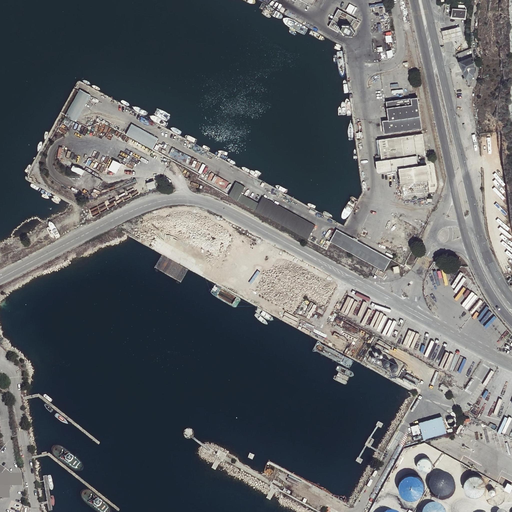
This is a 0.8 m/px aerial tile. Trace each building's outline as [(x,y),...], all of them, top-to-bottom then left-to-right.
[(466,10),(464,10),(458,9),(452,8),(452,14),(451,17),(460,18),(465,19),(466,10)] [(356,29),(359,24),(356,22),(356,20),(338,10),(328,28),(338,33),(337,34),(341,36),(343,34),(345,36),(352,36),(351,34),(353,32),(356,29)] [(441,31),(443,39),(449,37),(461,35),(459,27),(448,30),(441,31)] [(386,46),(368,48),(370,60),(388,58),(386,46)] [(474,67),(473,58),(469,59),(462,61),(460,62),(469,87),(473,75),(474,67)] [(84,105),(89,96),(80,91),(66,118),(74,123),(79,114),(84,105)] [(384,118),(386,132),(422,127),(419,95),(387,99),(390,117),(384,118)] [(140,132),(131,127),(126,136),(153,151),(157,142),(149,137),(140,132)] [(378,140),(383,171),(399,169),(399,171),(401,184),(428,180),(422,134),(378,140)] [(100,187),(105,177),(87,167),(81,176),(100,187)] [(244,189),(235,184),(228,196),(308,239),(314,228),(305,223),(297,218),(288,213),(279,209),(270,204),(262,199),(259,204),(258,206),(249,201),(240,196),(241,194),(244,189)] [(384,272),(391,260),(337,230),(330,242),(384,272)] [(449,389),(442,385),(439,389),(444,390),(443,393),(446,395),(449,389)] [(442,417),(419,424),(424,439),(446,433),(442,417)] [(421,469),(423,471),(425,471),(428,471),(430,470),(432,468),(433,466),(433,464),(433,461),(432,459),(430,457),(427,457),(425,456),(423,457),(421,458),(419,460),(418,463),(418,465),(419,467),(421,469)] [(0,497),(4,500),(19,480),(0,465),(0,497)] [(422,495),(424,492),(424,490),(425,486),(424,483),(423,479),(421,477),(418,475),(415,474),(411,473),(408,474),(405,476),(402,478),(400,481),(399,485),(399,488),(400,492),(402,495),(405,497),(408,498),(412,499),(415,499),(419,497),(422,495)] [(436,495),(440,497),(443,497),(447,497),(450,495),(453,492),(455,488),(455,484),(454,480),(452,477),(449,474),(445,473),(440,474),(437,476),(434,478),(432,481),(431,485),(432,489),(434,492),(436,495)]
